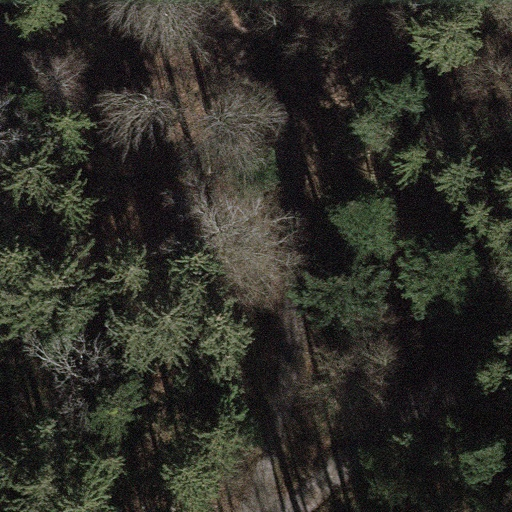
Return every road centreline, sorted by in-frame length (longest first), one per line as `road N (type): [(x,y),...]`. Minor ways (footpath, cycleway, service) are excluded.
road 1 (track): [(283,105),(296,225),(257,511)]
road 2 (track): [(511,343),(292,511)]
